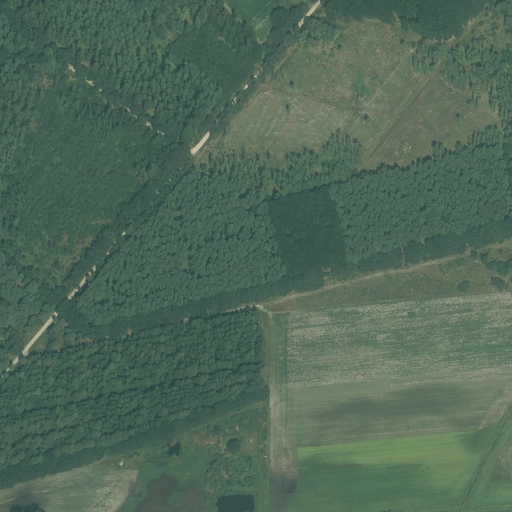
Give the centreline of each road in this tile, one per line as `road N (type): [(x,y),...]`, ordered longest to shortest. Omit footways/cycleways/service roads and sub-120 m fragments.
road 1 (track): [(0,380),(321,0)]
road 2 (track): [(191,153),(0,10)]
